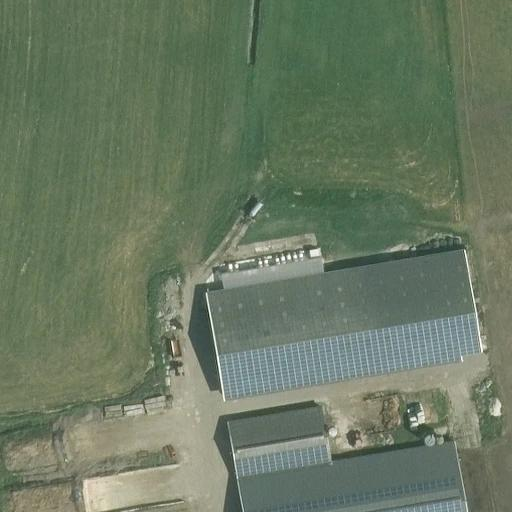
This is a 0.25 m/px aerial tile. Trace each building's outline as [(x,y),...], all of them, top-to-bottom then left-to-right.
[(463,249),(205,293),(221,384),(479,341),(463,249)] [(330,461),(321,407),(228,423),(237,479),(330,463),(330,461)] [(237,479),(242,511),(465,511),(454,440),(330,461),(330,463),(237,479)] [(163,468),(148,472),(158,505),(173,501),(163,468)] [(16,500),(19,511),(39,511),(40,511),(35,495),(16,500)]
